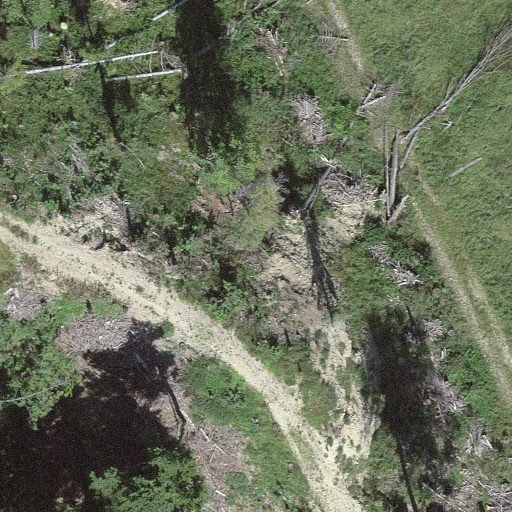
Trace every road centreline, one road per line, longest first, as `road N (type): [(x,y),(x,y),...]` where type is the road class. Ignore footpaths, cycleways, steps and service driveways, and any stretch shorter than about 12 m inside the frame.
road 1 (track): [(0,216),(223,332),(360,511)]
road 2 (track): [(511,374),(325,0)]
